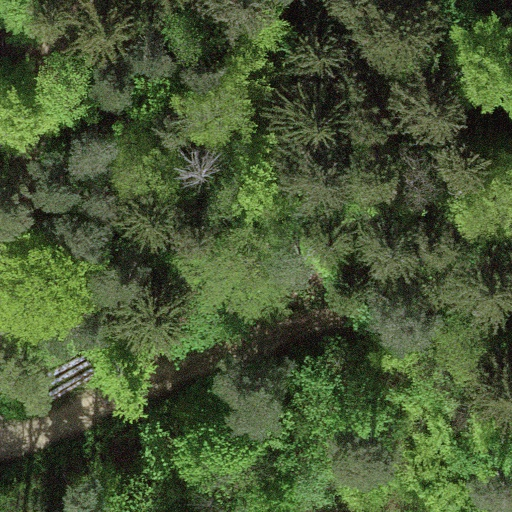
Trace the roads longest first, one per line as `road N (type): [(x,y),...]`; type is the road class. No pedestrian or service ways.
road 1 (track): [(0,442),(219,344),(511,270)]
road 2 (track): [(72,0),(22,297),(0,359)]
